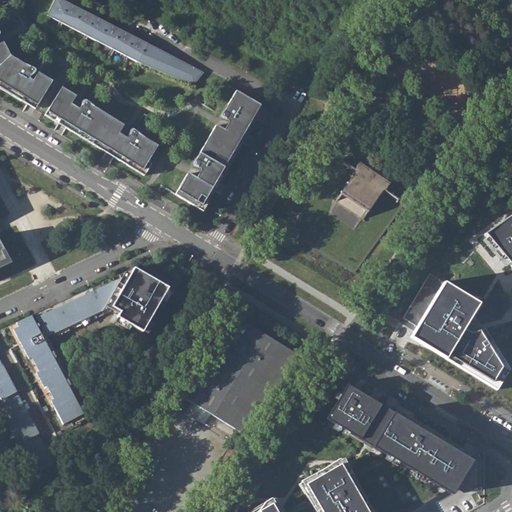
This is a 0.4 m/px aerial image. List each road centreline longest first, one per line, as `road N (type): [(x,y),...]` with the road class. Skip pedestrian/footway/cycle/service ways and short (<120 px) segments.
road 1 (residential): [(208,250),(508,437)]
road 2 (track): [(244,250),(392,0)]
road 3 (residential): [(0,126),(164,223)]
road 4 (residential): [(164,223),(0,309)]
